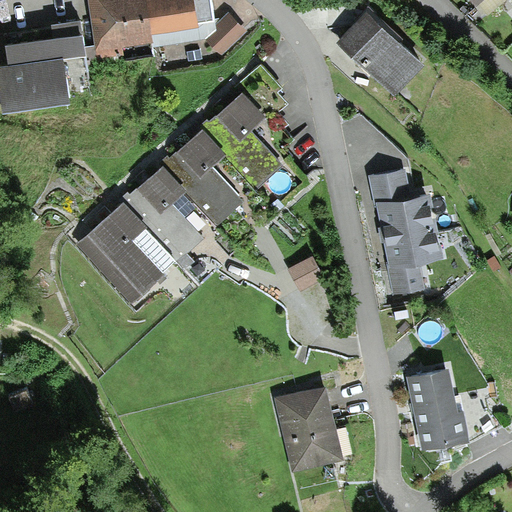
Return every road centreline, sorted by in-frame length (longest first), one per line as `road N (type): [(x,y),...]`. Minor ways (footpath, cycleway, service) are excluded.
road 1 (residential): [(422,511),(390,484),(379,358),(314,70),(259,0)]
road 2 (track): [(0,320),(47,337),(106,413),(160,511)]
